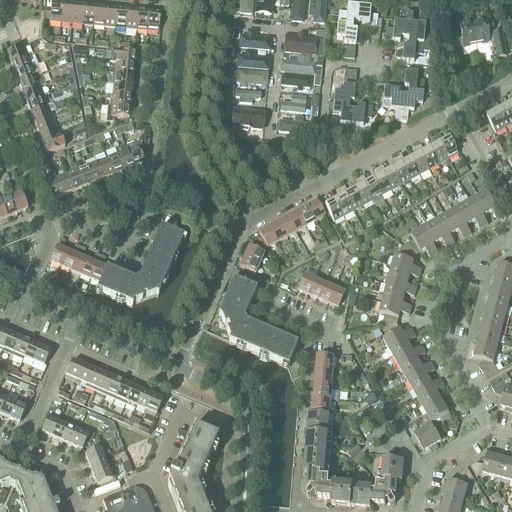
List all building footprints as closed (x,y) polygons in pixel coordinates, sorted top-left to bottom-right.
[(241,6),(240,16),(251,18),(253,0),(235,0),(235,6),(241,6)] [(271,0),(259,0),(259,4),(257,20),(270,20),(271,0)] [(281,0),(281,8),(289,9),(289,0),(281,0)] [(295,0),(293,23),(304,24),(306,0),(295,0)] [(328,0),(315,0),(315,3),(310,2),(309,13),(315,13),(314,24),(325,25),(328,0)] [(359,0),(359,7),(357,22),(362,23),(361,27),(369,28),(376,29),(378,16),(370,16),(371,8),(368,8),(368,0),(359,0)] [(51,4),(51,11),(45,10),(44,20),(50,21),(50,23),(61,24),(63,5),(51,4)] [(73,6),(63,5),(61,24),(72,25),(73,6)] [(84,7),(73,6),(72,25),(82,26),(84,7)] [(353,22),(357,22),(359,7),(347,6),(346,13),(339,13),(338,18),(337,24),(353,26),(353,22)] [(95,8),(84,7),(82,26),(93,27),(95,8)] [(106,9),(95,8),(93,27),(104,28),(106,9)] [(117,11),(106,9),(104,28),(115,29),(117,11)] [(404,39),(407,11),(401,10),(400,23),(394,22),(393,30),(385,29),(384,41),(400,43),(400,38),(404,39)] [(127,12),(117,11),(115,29),(126,30),(127,12)] [(408,39),(408,43),(423,45),(425,25),(412,24),(413,11),(407,11),(404,39),(408,39)] [(138,13),(127,12),(126,30),(136,31),(138,13)] [(149,14),(138,13),(136,31),(147,32),(149,14)] [(160,15),(149,14),(147,32),(158,33),(160,15)] [(476,46),(477,52),(495,48),(497,59),(506,57),(501,32),(492,34),(493,35),(488,36),(485,21),(479,22),(478,23),(472,24),(476,46)] [(352,30),(353,26),(337,24),(336,36),(344,37),(343,45),(355,46),(357,31),(352,30)] [(476,46),(472,24),(466,25),(464,24),(459,25),(462,41),(457,42),(457,40),(448,42),(452,67),(461,66),(458,49),(476,46)] [(263,33),(261,33),(242,32),(240,50),(271,54),(272,45),(272,44),(272,43),(272,42),(272,41),(271,40),(271,39),(270,38),(270,37),(269,36),(268,36),(267,35),(266,34),(265,34),(263,33)] [(285,46),(285,47),(284,55),(315,56),(317,38),(298,36),(297,36),(294,36),(292,36),(291,37),(290,37),(290,38),(289,38),(288,39),(287,40),(287,41),(286,42),(286,43),(285,44),(285,45),(285,46)] [(324,49),(325,39),(318,38),(317,48),(315,68),(314,78),(321,78),(322,68),(324,49)] [(408,43),(408,44),(407,47),(403,47),(401,62),(414,63),(414,56),(422,56),(423,50),(428,51),(429,45),(423,45),(408,43)] [(11,64),(28,58),(24,47),(7,54),(11,64)] [(73,56),(74,61),(80,60),(86,61),(87,50),(72,48),(73,56)] [(230,60),(229,69),(229,79),(235,80),(236,70),(238,50),(231,50),(230,60)] [(110,64),(116,64),(134,66),(135,55),(111,52),(110,64)] [(32,68),(28,58),(11,64),(15,74),(32,68)] [(313,77),(314,62),(283,60),(281,74),(306,76),(313,77)] [(496,71),(503,70),(503,67),(507,66),(506,61),(501,62),(501,63),(495,64),(496,71)] [(270,73),(270,64),(248,62),(248,71),(270,73)] [(133,77),(134,66),(116,64),(115,69),(113,69),(109,71),(109,74),(115,75),(133,77)] [(15,74),(19,85),(36,78),(42,76),(38,65),(32,68),(15,74)] [(482,67),(483,74),(495,72),(494,65),(482,67)] [(270,75),(246,72),(239,72),(237,86),(267,89),(270,75)] [(408,92),(423,93),(425,82),(417,81),(418,73),(405,72),(404,87),(408,88),(408,92)] [(132,87),(133,77),(115,75),(109,74),(108,85),(114,85),(132,87)] [(42,76),(36,78),(19,85),(23,95),(40,88),(46,86),(42,76)] [(306,81),(299,81),(285,80),(284,92),(304,94),(306,81)] [(459,91),(458,83),(449,85),(450,92),(459,91)] [(131,98),(132,87),(114,85),(113,96),(131,98)] [(333,104),(349,106),(349,102),(354,102),(355,87),(343,86),(342,94),(335,93),(333,104)] [(44,98),(40,88),(23,95),(27,105),(44,98)] [(395,122),(401,123),(404,96),(399,95),(400,91),(384,89),(382,109),(390,110),(396,110),(394,122),(395,122)] [(408,96),(404,96),(401,123),(407,124),(408,112),(414,112),(414,104),(422,105),(423,93),(408,92),(408,96)] [(264,106),(264,95),(237,94),(235,105),(264,106)] [(131,98),(113,96),(106,96),(106,100),(110,101),(109,106),(130,108),(131,98)] [(48,108),(44,98),(27,105),(31,115),(48,108)] [(309,115),(310,99),(293,98),(292,107),(283,106),(282,113),(309,115)] [(233,100),(227,99),(226,109),(225,119),(231,120),(233,100)] [(83,105),(84,110),(83,110),(85,117),(91,116),(90,108),(89,108),(88,104),(83,105)] [(349,110),(349,106),(333,104),(332,116),(340,117),(339,125),(351,126),(353,111),(349,110)] [(497,104),(494,106),(506,129),(511,126),(511,128),(511,117),(507,108),(501,111),(497,104)] [(31,115),(35,125),(52,118),(51,114),(56,112),(54,106),(48,108),(31,115)] [(129,120),(130,108),(109,106),(109,107),(107,106),(106,123),(112,123),(113,118),(124,120),(124,125),(129,123),(129,120)] [(496,135),(506,129),(494,106),(489,109),(493,116),(487,119),(496,135)] [(353,111),(351,126),(363,127),(364,119),(371,120),(372,108),(357,107),(357,111),(353,111)] [(310,117),(309,127),(308,138),(315,138),(316,128),(317,118),(318,108),(311,108),(310,117)] [(234,129),(263,133),(266,115),(235,112),(234,129)] [(56,128),(52,118),(35,125),(39,135),(56,128)] [(279,136),(306,139),(307,126),(303,125),(302,119),(295,119),(296,125),(281,123),(279,136)] [(131,125),(119,130),(121,135),(125,134),(126,135),(134,131),(131,125)] [(60,138),(56,128),(39,135),(43,145),(60,138)] [(458,155),(449,140),(443,143),(439,136),(435,138),(448,161),(458,155)] [(64,149),(60,138),(43,145),(47,156),(64,149)] [(430,150),(438,166),(448,161),(435,138),(431,140),(435,147),(430,150)] [(140,141),(126,147),(134,168),(144,164),(139,151),(143,150),(140,141)] [(115,150),(117,155),(123,172),(134,168),(126,147),(125,147),(125,146),(115,150)] [(438,166),(430,150),(424,154),(420,146),(417,148),(429,171),(438,166)] [(419,176),(429,171),(417,148),(412,151),(416,158),(411,161),(419,176)] [(117,155),(107,159),(113,176),(123,172),(117,155)] [(397,159),(410,182),(419,176),(411,161),(405,164),(401,157),(397,159)] [(107,159),(96,163),(103,180),(113,176),(107,159)] [(400,187),(410,182),(397,159),(393,161),(397,168),(392,171),(400,187)] [(96,163),(86,167),(93,185),(103,180),(96,163)] [(86,167),(76,171),(83,188),(93,185),(86,167)] [(378,169),(391,192),(400,187),(392,171),(386,174),(382,167),(378,169)] [(381,197),(391,192),(378,169),(374,171),(378,178),(373,181),(381,197)] [(76,171),(66,175),(73,192),(83,188),(76,171)] [(66,175),(56,179),(63,196),(73,192),(66,175)] [(360,179),(372,202),(381,197),(373,181),(367,184),(363,177),(360,179)] [(63,196),(56,179),(46,183),(53,201),(63,196)] [(363,207),(372,202),(360,179),(355,182),(359,189),(354,192),(363,207)] [(340,190),(353,213),(363,207),(354,192),(348,195),(344,188),(340,190)] [(340,199),(335,202),(344,218),(353,213),(340,190),(337,192),(340,199)] [(478,197),(488,214),(492,212),(497,220),(502,218),(495,206),(498,204),(490,190),(487,192),(478,197)] [(21,194),(11,198),(17,215),(28,210),(21,194)] [(478,197),(470,202),(484,228),(488,225),(483,217),(488,214),(478,197)] [(11,198),(1,202),(7,219),(17,215),(11,198)] [(329,205),(325,198),(321,200),(334,223),(344,218),(335,202),(329,205)] [(461,207),(471,224),(476,221),(481,230),(484,228),(470,202),(461,207)] [(316,203),(307,208),(315,223),(325,218),(316,203)] [(461,207),(453,212),(468,237),(472,235),(467,227),(471,224),(461,207)] [(307,208),(297,213),(305,229),(315,223),(307,208)] [(468,237),(453,212),(445,217),(455,234),(459,231),(464,239),(468,237)] [(296,234),(305,229),(297,213),(288,219),(296,234)] [(445,217),(436,221),(451,247),(455,245),(450,236),(455,234),(445,217)] [(286,239),(296,234),(288,219),(278,224),(286,239)] [(428,226),(438,243),(442,241),(447,249),(451,247),(436,221),(428,226)] [(277,244),(286,239),(278,224),(269,229),(277,244)] [(428,226),(420,231),(435,256),(438,254),(434,246),(438,243),(428,226)] [(150,253),(173,263),(183,239),(161,229),(157,239),(153,237),(151,239),(151,242),(154,244),(150,253)] [(258,245),(265,252),(267,249),(267,250),(277,244),(269,229),(259,234),(262,240),(258,245)] [(435,256),(420,231),(411,236),(414,241),(403,247),(416,256),(426,250),(431,259),(435,256)] [(244,258),(260,265),(264,255),(263,254),(265,252),(258,245),(254,250),(248,248),(244,258)] [(395,257),(392,267),(421,275),(422,270),(413,268),(416,256),(403,247),(400,259),(395,257)] [(50,264),(60,268),(67,252),(57,248),(50,264)] [(67,252),(60,268),(70,272),(77,256),(67,252)] [(140,276),(163,286),(173,263),(150,253),(147,262),(143,260),(141,263),(140,265),(144,267),(140,276)] [(70,272),(80,277),(87,261),(77,256),(70,272)] [(260,265),(244,258),(239,269),(255,276),(260,265)] [(365,270),(368,260),(361,258),(358,268),(365,270)] [(80,277),(90,281),(97,265),(87,261),(80,277)] [(107,269),(97,265),(90,281),(100,285),(101,285),(107,270),(107,269)] [(511,268),(509,268),(499,265),(498,271),(495,270),(494,274),(511,279),(511,268)] [(392,267),(390,276),(409,281),(410,276),(420,279),(421,275),(392,267)] [(116,274),(107,270),(101,285),(100,285),(97,293),(120,303),(130,280),(121,276),(122,273),(120,271),(118,270),(116,274)] [(511,289),(511,279),(494,274),(492,279),(495,279),(494,284),(511,289)] [(133,306),(155,297),(158,298),(163,286),(140,276),(139,280),(134,282),(130,280),(120,303),(132,308),(133,306)] [(297,292),(307,296),(314,280),(304,276),(297,292)] [(390,276),(387,286),(416,293),(417,289),(408,286),(409,281),(390,276)] [(318,301),(325,285),(314,280),(307,296),(318,301)] [(252,301),(256,292),(234,282),(224,305),(246,315),(250,306),(253,308),(255,305),(255,303),(252,301)] [(490,288),(489,293),(511,299),(511,293),(511,289),(494,284),(493,289),(490,288)] [(318,301),(328,305),(335,289),(325,285),(318,301)] [(387,286),(385,295),(404,300),(405,295),(415,298),(416,293),(387,286)] [(338,310),(345,294),(335,289),(328,305),(338,310)] [(508,308),(511,299),(489,293),(487,297),(490,298),(489,303),(508,308)] [(385,295),(382,304),(411,312),(412,307),(403,305),(404,300),(385,295)] [(506,317),(508,308),(489,303),(488,308),(485,307),(484,311),(506,317)] [(385,316),(382,327),(397,325),(400,314),(410,316),(411,312),(382,304),(380,314),(385,316)] [(224,305),(218,318),(221,319),(230,341),(228,343),(241,349),(250,326),(246,324),(244,320),(246,315),(224,305)] [(503,326),(506,317),(484,311),(483,316),(485,316),(484,321),(503,326)] [(480,325),(479,330),(501,336),(503,326),(484,321),(483,326),(480,325)] [(383,340),(388,349),(414,334),(412,330),(403,335),(397,325),(382,327),(388,338),(383,340)] [(241,349),(264,359),(273,336),(264,332),(266,329),(264,327),(261,327),(260,330),(250,326),(241,349)] [(0,330),(0,348),(4,350),(10,335),(0,331),(0,330)] [(498,345),(501,336),(479,330),(478,334),(480,335),(479,340),(498,345)] [(388,349),(393,358),(410,348),(408,343),(416,338),(414,334),(388,349)] [(2,353),(12,357),(20,339),(10,335),(4,350),(2,353)] [(283,340),(273,336),(264,359),(287,369),(297,346),(287,342),(289,339),(287,337),(284,337),(283,340)] [(20,339),(12,357),(23,362),(24,359),(23,358),(30,343),(20,339)] [(496,354),(498,345),(479,340),(478,345),(475,344),(474,348),(496,354)] [(40,348),(30,343),(23,358),(24,359),(34,363),(40,348)] [(393,358),(398,366),(423,351),(421,347),(413,352),(410,348),(393,358)] [(40,348),(34,363),(44,367),(51,352),(40,348)] [(493,364),(496,354),(474,348),(473,353),(476,353),(474,359),(481,361),(493,364)] [(398,366),(403,374),(420,364),(417,360),(426,355),(423,351),(398,366)] [(316,368),(334,369),(335,358),(317,357),(316,368)] [(495,368),(493,364),(481,361),(479,369),(483,375),(495,368)] [(76,384),(77,381),(76,381),(83,366),(73,362),(65,380),(75,384),(76,384)] [(403,374),(408,382),(433,368),(431,364),(423,369),(420,364),(403,374)] [(86,385),(92,370),(83,366),(76,381),(77,381),(76,384),(79,385),(80,383),(86,385)] [(316,368),(315,379),(333,380),(334,369),(316,368)] [(408,382),(412,391),(430,381),(427,376),(435,371),(433,368),(408,382)] [(498,373),(495,368),(483,375),(486,380),(498,373)] [(15,378),(17,374),(18,372),(12,369),(11,371),(7,369),(5,374),(15,378)] [(85,388),(95,392),(102,375),(92,370),(86,385),(85,388)] [(102,375),(95,392),(105,397),(112,379),(102,375)] [(504,382),(502,378),(501,377),(489,384),(492,389),(504,382)] [(122,383),(112,379),(105,397),(114,401),(122,383)] [(333,380),(315,379),(314,390),(332,391),(333,380)] [(412,391),(417,399),(443,384),(440,380),(432,385),(430,381),(412,391)] [(496,396),(503,398),(500,408),(506,409),(505,412),(509,413),(511,402),(511,390),(505,388),(506,385),(505,383),(504,382),(492,389),(496,396)] [(126,406),(127,403),(126,402),(132,388),(122,383),(114,401),(126,406)] [(417,399),(422,407),(439,397),(437,393),(445,388),(443,384),(417,399)] [(127,403),(126,406),(125,406),(135,410),(136,407),(135,407),(142,392),(132,388),(126,402),(127,403)] [(314,390),(314,401),(331,402),(332,391),(314,390)] [(146,411),(152,396),(142,392),(135,407),(136,407),(137,407),(146,411)] [(145,414),(155,419),(163,401),(152,396),(146,411),(145,414)] [(422,407),(427,416),(447,404),(444,400),(442,402),(439,397),(422,407)] [(0,412),(0,415),(9,420),(16,405),(15,405),(5,400),(0,412)] [(15,405),(16,405),(9,420),(20,424),(28,405),(17,400),(15,405)] [(331,402),(314,401),(313,412),(330,413),(331,402)] [(427,416),(432,424),(440,419),(443,424),(451,419),(446,410),(449,408),(447,404),(427,416)] [(308,425),(308,435),(331,437),(332,427),(333,417),(309,415),(308,425)] [(59,420),(49,416),(42,434),(52,438),(59,420)] [(423,419),(422,422),(431,425),(432,424),(427,416),(423,419)] [(119,418),(117,422),(127,426),(128,422),(119,418)] [(127,426),(137,431),(139,427),(134,425),(136,420),(132,418),(130,423),(128,422),(127,426)] [(59,420),(52,438),(61,442),(69,425),(59,420)] [(114,424),(105,420),(103,424),(104,424),(103,426),(109,428),(114,424)] [(418,422),(414,424),(417,429),(421,427),(423,430),(432,426),(431,425),(422,422),(422,423),(418,422)] [(69,425),(61,442),(71,446),(79,429),(69,425)] [(436,434),(432,426),(423,430),(423,431),(434,451),(438,448),(437,445),(446,440),(441,432),(436,434)] [(139,427),(137,431),(148,436),(150,431),(139,427)] [(206,511),(197,487),(201,477),(205,479),(209,471),(205,469),(211,455),(215,457),(218,449),(214,447),(218,440),(191,428),(168,481),(179,511),(206,511)] [(79,429),(71,446),(82,451),(90,434),(79,429)] [(434,451),(423,431),(414,436),(424,453),(429,450),(430,453),(434,451)] [(308,435),(307,445),(306,455),(329,457),(330,447),(331,437),(308,435)] [(351,459),(361,451),(358,447),(348,455),(351,459)] [(85,456),(89,466),(104,460),(104,461),(107,459),(103,448),(85,456)] [(357,466),(367,457),(363,454),(353,462),(357,466)] [(482,474),(492,477),(498,455),(494,454),(493,457),(487,455),(484,466),(482,474)] [(329,466),(329,457),(306,455),(305,464),(304,474),(309,475),(325,476),(328,476),(329,466)] [(492,477),(501,480),(506,460),(502,459),(502,456),(498,455),(492,477)] [(501,480),(511,482),(511,476),(511,459),(511,462),(506,460),(501,480)] [(108,470),(104,461),(104,460),(89,466),(93,476),(108,470)] [(382,481),(397,482),(402,482),(403,472),(404,462),(381,460),(380,470),(379,480),(382,481)] [(133,473),(128,462),(124,464),(121,465),(126,476),(133,473)] [(477,478),(482,474),(484,466),(477,464),(471,467),(477,478)] [(111,468),(108,470),(93,476),(97,487),(115,480),(111,468)] [(32,481),(4,469),(0,470),(0,481),(2,487),(9,484),(10,487),(14,489),(17,488),(20,495),(35,489),(32,481)] [(461,473),(458,485),(468,487),(469,482),(474,479),(468,469),(461,473)] [(325,476),(309,475),(308,489),(312,489),(311,492),(308,495),(307,497),(309,499),(311,499),(315,496),(317,496),(317,500),(331,501),(333,485),(329,485),(329,480),(324,480),(325,476)] [(59,509),(57,504),(51,506),(48,498),(51,497),(46,485),(42,483),(34,480),(32,481),(35,489),(20,495),(24,506),(21,507),(23,511),(53,511),(54,511),(59,509)] [(376,489),(372,489),(371,504),(385,505),(386,502),(388,502),(391,506),(394,506),(395,505),(396,502),(392,498),(393,496),(396,496),(397,482),(382,481),(382,484),(376,484),(376,489)] [(353,484),(343,483),(333,482),(333,485),(331,501),(331,506),(341,506),(351,507),(353,484)] [(444,487),(443,491),(465,497),(468,487),(458,485),(449,482),(447,488),(444,487)] [(371,509),(371,504),(372,489),(373,486),(363,485),(353,484),(351,507),(361,508),(371,509)] [(152,511),(147,498),(146,496),(146,495),(145,494),(144,493),(142,492),(141,492),(140,491),(139,491),(137,490),(136,490),(134,490),(133,490),(131,491),(130,491),(103,502),(106,511),(152,511)] [(463,506),(465,497),(443,491),(442,496),(445,496),(444,501),(463,506)] [(8,511),(12,511),(11,507),(16,496),(11,494),(6,507),(8,511)] [(446,511),(461,511),(463,506),(444,501),(442,506),(439,505),(438,510),(446,511)]
